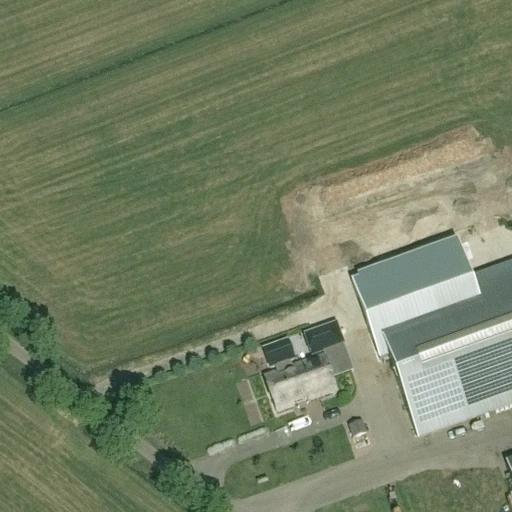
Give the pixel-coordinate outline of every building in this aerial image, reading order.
[(379,361),(388,358),(417,438),(511,403),(511,269),(470,284),(457,246),(351,284),(379,361)] [(342,345),(335,326),(317,333),(323,352),(342,345)] [(278,374),(264,379),(277,413),(293,408),(294,404),(306,400),(309,402),(336,392),(323,358),(291,369),(289,362),(296,360),(290,343),(266,351),(272,368),(275,367),(278,374)] [(301,407),(297,416),(312,424),(317,416),(301,407)] [(348,425),(352,438),(365,433),(361,420),(348,425)]
